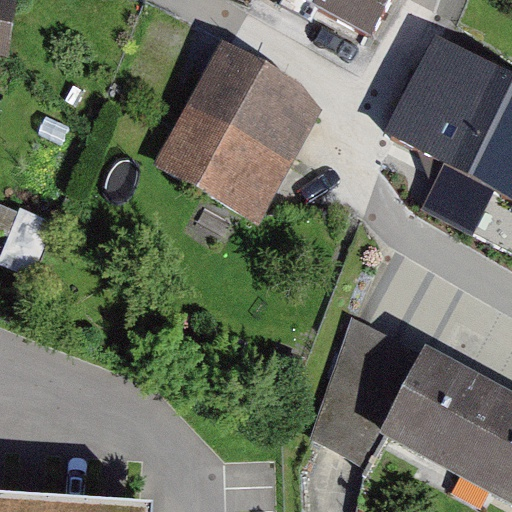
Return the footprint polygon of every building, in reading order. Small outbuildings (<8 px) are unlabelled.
[(311,0),(372,33),(389,0),(311,0)] [(16,6),(0,4),(0,61),(10,62),(16,6)] [(511,92),(433,51),(383,146),(511,213),(511,92)] [(324,114),(216,57),(153,176),(261,233),(324,114)] [(511,511),(511,412),(364,339),(308,452),(367,481),(381,452),(501,511),(511,511)] [(152,511),(153,501),(0,491),(0,511),(152,511)]
